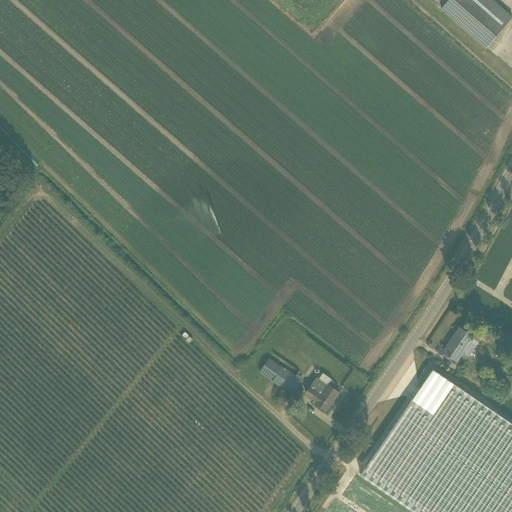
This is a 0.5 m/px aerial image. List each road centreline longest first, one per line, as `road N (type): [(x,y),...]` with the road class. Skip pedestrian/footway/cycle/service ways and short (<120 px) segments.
road 1 (track): [(331,461),(0,136)]
road 2 (tertiary): [(295,511),(470,250),(511,167)]
